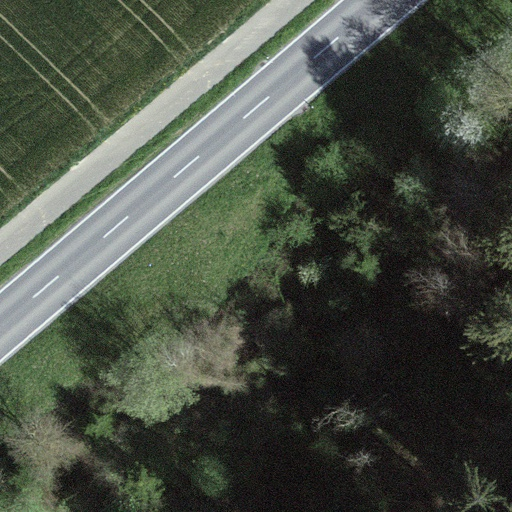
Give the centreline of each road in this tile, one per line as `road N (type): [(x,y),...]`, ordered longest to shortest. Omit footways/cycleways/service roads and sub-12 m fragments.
road 1 (secondary): [(0,319),(378,0)]
road 2 (track): [(287,0),(0,242)]
